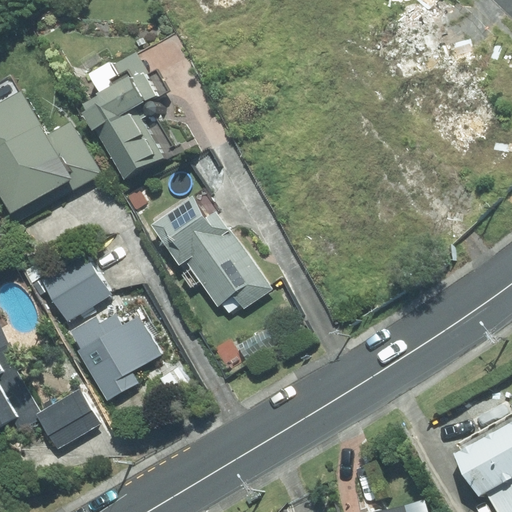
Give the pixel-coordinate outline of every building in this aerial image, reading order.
[(196,0),(207,19),(246,8),(252,0),(196,0)] [(463,159),(506,116),(456,66),(438,14),(377,35),(397,95),(463,159)] [(171,156),(143,105),(165,93),(153,69),(152,70),(141,51),(99,73),(109,92),(91,102),(94,108),(93,109),(130,179),(171,156)] [(0,192),(16,222),(106,172),(76,119),(56,131),(30,86),(0,103),(0,192)] [(392,154),(355,106),(312,140),(322,153),(309,163),(312,167),(302,175),(310,185),(306,188),(354,249),(384,226),(357,192),(389,166),(423,208),(456,182),(410,139),(392,154)] [(277,289),(224,210),(215,216),(201,195),(159,223),(187,264),(192,260),(222,305),(238,294),(248,308),(277,289)] [(71,320),(116,294),(90,251),(46,278),(71,320)] [(48,273),(41,261),(27,268),(34,280),(48,273)] [(128,323),(123,313),(106,323),(102,316),(76,331),(86,348),(83,349),(111,399),(144,382),(136,369),(167,352),(148,319),(134,327),(131,321),(128,323)] [(232,342),(218,317),(202,326),(217,351),(232,342)] [(61,447),(104,422),(85,387),(43,410),(20,369),(26,365),(1,319),(0,319),(0,442),(44,417),(61,447)] [(195,384),(182,364),(164,377),(176,395),(195,384)] [(503,511),(511,511),(511,424),(462,453),(487,496),(492,493),(503,511)] [(371,511),(432,511),(429,502),(412,506),(411,502),(371,511)]
